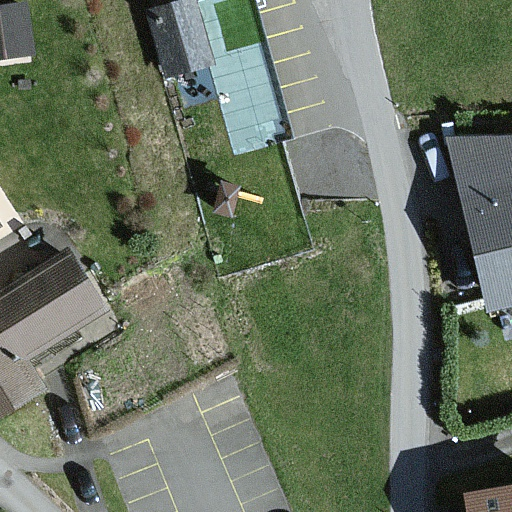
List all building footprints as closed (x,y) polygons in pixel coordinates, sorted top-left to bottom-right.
[(164,67),(219,53),(205,0),(151,0),(147,1),(164,67)] [(26,9),(0,10),(0,66),(29,64),(26,9)] [(511,142),(448,141),(481,308),(511,301),(511,142)] [(99,319),(63,263),(0,303),(0,425),(44,398),(24,368),(99,319)] [(511,511),(511,493),(458,503),(459,511),(511,511)]
